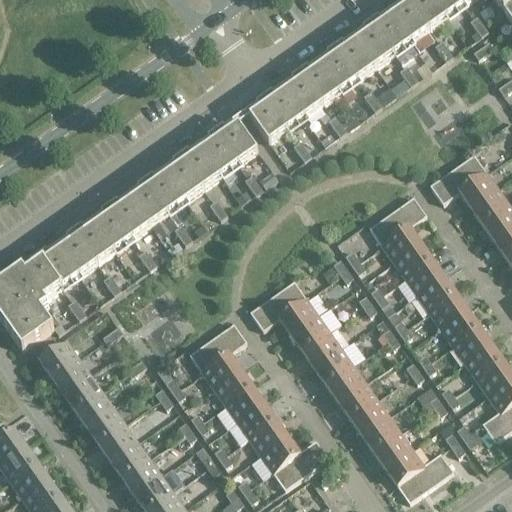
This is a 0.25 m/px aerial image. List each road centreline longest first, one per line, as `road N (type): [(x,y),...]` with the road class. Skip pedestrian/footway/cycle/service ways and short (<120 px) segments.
road 1 (residential): [(0,249),(250,73)]
road 2 (secondary): [(0,173),(199,33)]
road 3 (residential): [(250,73),(357,0)]
